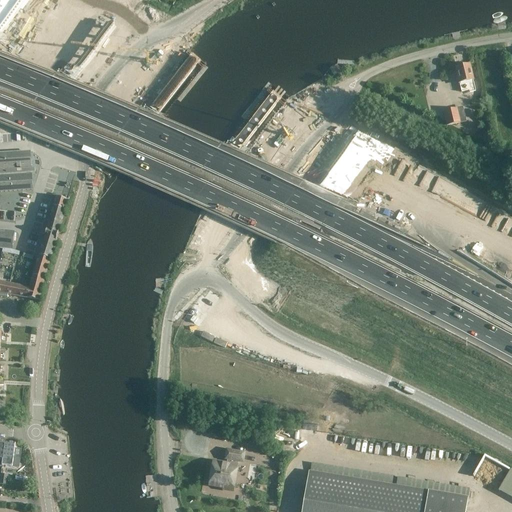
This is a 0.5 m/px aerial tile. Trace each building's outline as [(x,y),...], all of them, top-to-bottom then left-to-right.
[(476,92),(473,81),(470,64),(455,68),(459,84),(461,92),(468,91),(469,93),(476,92)] [(456,108),(444,111),(447,125),(459,123),(456,108)] [(30,163),(30,162),(30,157),(31,157),(31,156),(30,156),(30,153),(30,152),(29,153),(29,152),(29,153),(25,153),(25,152),(24,152),(24,153),(20,153),(19,153),(16,153),(15,153),(15,154),(12,154),(11,153),(11,154),(7,154),(6,154),(3,154),(2,154),(0,154),(0,176),(26,175),(26,174),(31,173),(30,170),(26,170),(26,168),(30,167),(30,168),(30,167),(31,167),(31,164),(31,163),(30,163)] [(32,176),(32,175),(31,175),(30,175),(27,175),(26,175),(0,176),(0,192),(1,192),(5,192),(9,191),(9,192),(10,192),(10,191),(14,191),(14,192),(14,191),(18,191),(19,191),(22,190),(22,191),(23,191),(23,190),(27,190),(27,191),(28,191),(27,190),(31,190),(32,190),(33,190),(33,189),(32,189),(32,183),(32,182),(31,176),(32,176)] [(56,197),(51,213),(63,217),(68,200),(56,197)] [(63,217),(51,213),(46,230),(58,233),(63,217)] [(46,230),(42,245),(54,248),(58,233),(46,230)] [(13,233),(0,231),(0,248),(11,250),(12,250),(12,249),(13,234),(14,233),(13,233)] [(42,245),(39,256),(51,260),(54,248),(42,245)] [(39,256),(36,265),(47,269),(50,260),(51,260),(39,256)] [(36,265),(31,282),(42,285),(47,269),(36,265)] [(14,285),(0,282),(0,296),(7,298),(8,294),(12,295),(14,285)] [(29,288),(26,298),(38,301),(42,285),(31,282),(29,288)] [(14,285),(12,295),(26,298),(29,288),(14,285)] [(15,443),(5,442),(2,466),(12,467),(15,443)] [(216,469),(214,484),(227,486),(227,488),(236,489),(241,460),(246,461),(248,452),(230,449),(229,458),(231,458),(230,463),(217,460),(215,469),(216,469)] [(309,472),(302,511),(466,511),(468,498),(309,472)]
